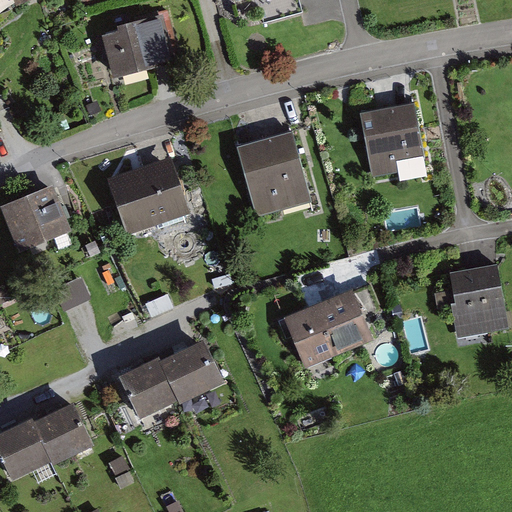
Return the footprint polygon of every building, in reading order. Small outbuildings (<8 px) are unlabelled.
[(0,0),(0,19),(1,22),(28,11),(24,1),(27,0),(0,0)] [(300,0),(236,0),(241,18),(264,12),(267,24),(304,14),(300,0)] [(100,35),(115,91),(152,81),(149,68),(178,60),(166,17),(100,35)] [(417,109),(364,117),(373,177),(404,172),(405,181),(428,177),(417,109)] [(296,136),(241,150),(260,226),(281,221),(278,209),(312,201),(296,136)] [(172,163),(114,184),(130,231),(163,219),(166,228),(192,219),(172,163)] [(54,192),(9,209),(25,250),(71,232),(54,192)] [(511,329),(500,267),(449,277),(461,339),(511,329)] [(84,279),(58,291),(66,307),(91,295),(84,279)] [(356,295),(285,322),(306,375),(334,364),(330,355),(356,345),(352,336),(369,329),(356,295)] [(220,388),(201,349),(160,369),(175,399),(179,408),(220,388)] [(157,362),(118,381),(136,417),(175,399),(160,369),(157,362)] [(99,448),(79,408),(38,428),(55,462),(58,469),(99,448)] [(35,423),(0,440),(0,453),(14,482),(55,462),(38,428),(35,423)]
